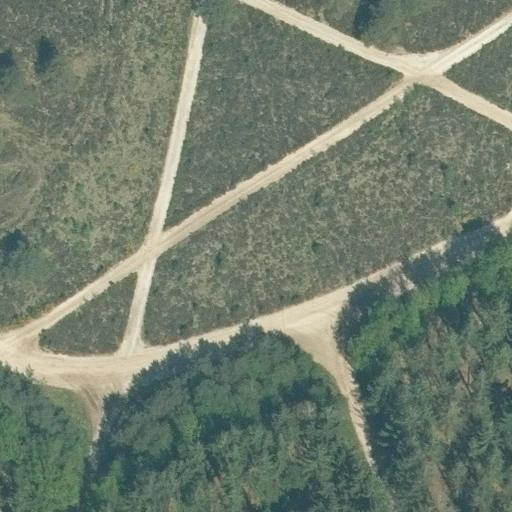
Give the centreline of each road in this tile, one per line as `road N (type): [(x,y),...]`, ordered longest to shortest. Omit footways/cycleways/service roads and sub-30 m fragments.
road 1 (track): [(511,19),(0,355)]
road 2 (track): [(0,359),(94,376),(154,368),(315,317),(511,231)]
road 3 (track): [(74,511),(129,352),(204,0)]
road 4 (track): [(511,124),(247,0)]
road 5 (track): [(315,317),(393,511)]
